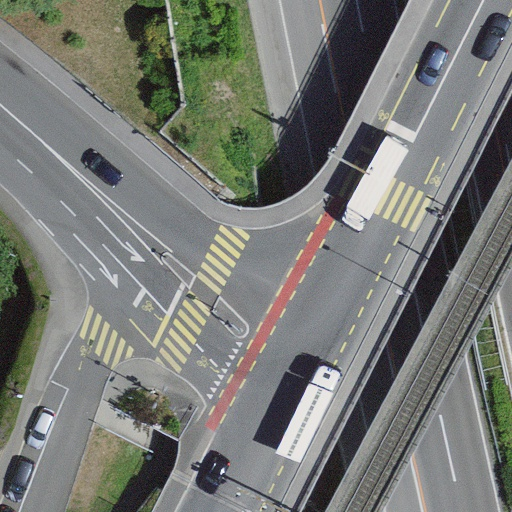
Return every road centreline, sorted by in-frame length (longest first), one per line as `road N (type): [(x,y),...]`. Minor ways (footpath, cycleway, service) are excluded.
road 1 (motorway): [(337,0),(443,511)]
road 2 (secondary): [(485,0),(298,365)]
road 3 (residential): [(114,217),(97,334),(40,511)]
road 4 (unclassified): [(114,217),(298,365)]
road 5 (secondary): [(298,365),(224,511)]
road 6 (unclassified): [(0,125),(114,217)]
